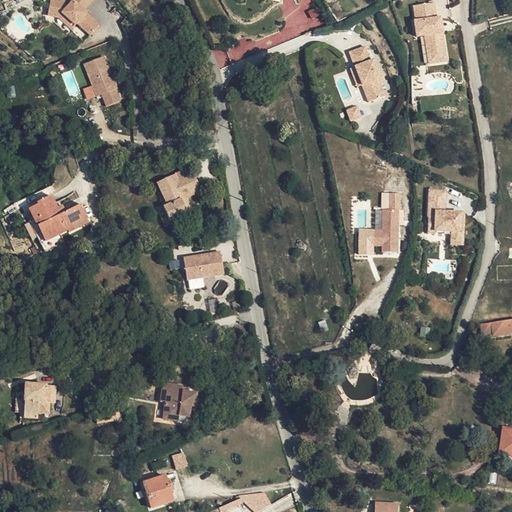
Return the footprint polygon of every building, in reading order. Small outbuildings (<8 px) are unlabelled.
[(60,15),(71,23),(85,34),(93,24),(76,11),(82,3),(78,0),(57,0),(54,2),(39,5),(42,21),(56,19),(60,15)] [(422,38),(424,65),(437,64),(433,21),(428,21),(426,7),(407,8),(409,24),(407,24),(408,39),(416,38),(422,38)] [(67,29),(71,23),(60,15),(56,19),(67,29)] [(419,66),(424,65),(422,38),(416,38),(419,66)] [(358,50),(349,53),(342,55),(347,70),(354,88),(361,105),(377,98),(371,82),(373,81),(366,63),(364,64),(358,50)] [(104,73),(96,55),(74,63),(86,99),(91,97),(95,109),(110,106),(105,92),(110,90),(104,73)] [(354,88),(347,70),(343,72),(350,90),(354,88)] [(344,125),(355,120),(350,110),(340,114),(343,121),(344,125)] [(178,213),(183,211),(173,189),(195,180),(190,168),(181,172),(179,167),(149,181),(158,202),(156,203),(162,216),(176,209),(178,213)] [(173,189),(183,211),(189,208),(181,191),(196,184),(195,180),(173,189)] [(419,189),(419,215),(426,216),(426,227),(442,229),(443,241),(454,241),(454,210),(435,209),(435,189),(419,189)] [(390,209),(389,193),(378,193),(378,209),(373,210),(373,230),(364,231),(365,246),(374,246),(374,252),(389,251),(388,209),(390,209)] [(61,223),(65,231),(66,233),(87,222),(77,201),(56,213),(47,194),(32,202),(34,205),(23,211),(34,234),(32,235),(41,252),(58,244),(54,237),(50,228),(61,223)] [(54,237),(65,231),(61,223),(50,228),(54,237)] [(222,267),(217,242),(177,250),(182,275),(222,267)] [(499,257),(511,258),(511,247),(500,246),(499,257)] [(511,317),(473,321),(474,331),(485,330),(485,333),(511,330),(511,317)] [(22,391),(20,411),(20,418),(34,420),(35,414),(45,415),(47,402),(42,402),(45,384),(23,382),(22,391)] [(157,416),(171,417),(171,412),(184,413),(184,401),(190,401),(190,390),(175,388),(175,384),(154,383),(153,401),(158,401),(157,416)] [(42,402),(47,402),(52,403),(54,385),(45,384),(42,402)] [(12,410),(20,411),(22,391),(14,391),(12,410)] [(100,406),(101,411),(120,406),(119,398),(100,403),(100,406)] [(89,408),(91,414),(101,411),(100,406),(89,408)] [(171,412),(171,417),(171,421),(183,421),(184,413),(171,412)] [(511,459),(511,435),(504,434),(501,458),(511,459)] [(173,455),(175,469),(187,466),(184,452),(173,455)] [(148,504),(169,498),(161,473),(140,480),(148,504)] [(249,507),(253,511),(258,511),(271,505),(266,497),(249,507)]
